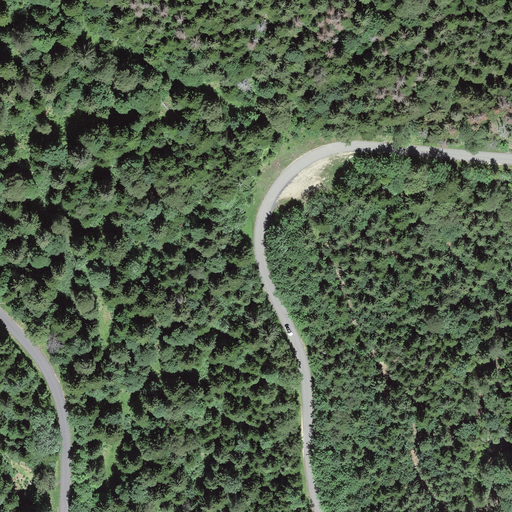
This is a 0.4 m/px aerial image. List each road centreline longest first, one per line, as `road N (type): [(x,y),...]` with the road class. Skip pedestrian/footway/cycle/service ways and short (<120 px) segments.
road 1 (unclassified): [(322,511),(310,467),(302,359),(260,252),(273,191),(308,158),(342,146),(511,158)]
road 2 (unclassified): [(0,314),(56,388),(65,427),(65,511)]
